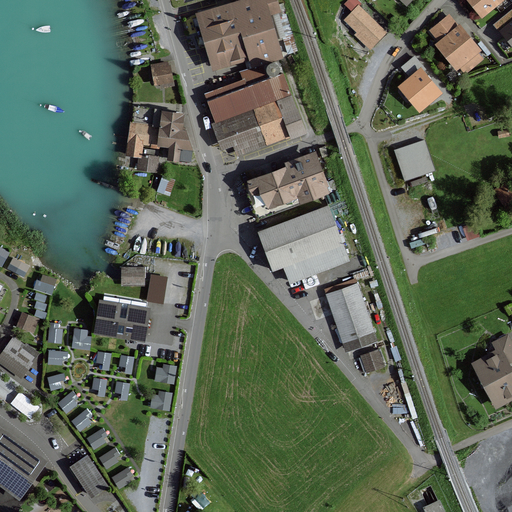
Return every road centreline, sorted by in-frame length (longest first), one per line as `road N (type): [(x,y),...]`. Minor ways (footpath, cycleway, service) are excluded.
road 1 (residential): [(511,425),(421,459),(245,251),(214,232)]
road 2 (residential): [(440,0),(388,61),(361,122),(213,175)]
road 3 (unclassified): [(214,232),(167,511)]
road 4 (unclassified): [(165,0),(213,175)]
